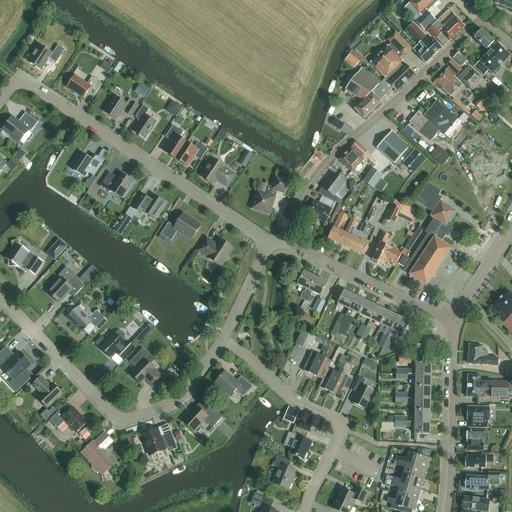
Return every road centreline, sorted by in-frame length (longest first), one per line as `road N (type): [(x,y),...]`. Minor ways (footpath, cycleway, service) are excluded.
road 1 (residential): [(292,239),(319,171),(476,26),(511,47)]
road 2 (residential): [(223,339),(177,398),(124,419),(0,295)]
road 3 (residential): [(264,246),(25,83)]
road 4 (residential): [(305,511),(341,429),(290,398),(223,339)]
road 5 (tertiary): [(447,511),(456,324)]
road 6 (residential): [(456,324),(301,251),(292,239)]
